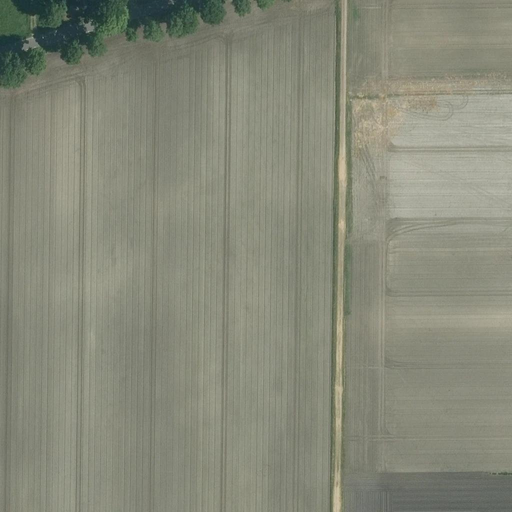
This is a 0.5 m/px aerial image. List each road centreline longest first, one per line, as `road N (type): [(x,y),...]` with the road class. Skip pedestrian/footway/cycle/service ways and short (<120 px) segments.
road 1 (track): [(344,0),(337,511)]
road 2 (tertiary): [(0,52),(180,0)]
